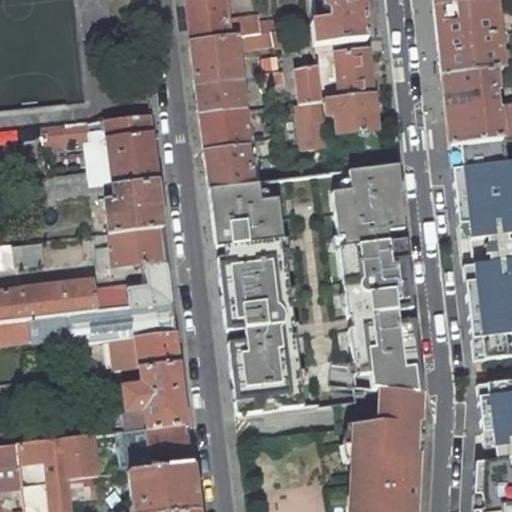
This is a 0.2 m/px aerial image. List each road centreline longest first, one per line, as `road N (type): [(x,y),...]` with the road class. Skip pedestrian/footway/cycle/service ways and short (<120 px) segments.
road 1 (residential): [(221,511),(160,0)]
road 2 (residential): [(395,0),(442,399),(438,511)]
